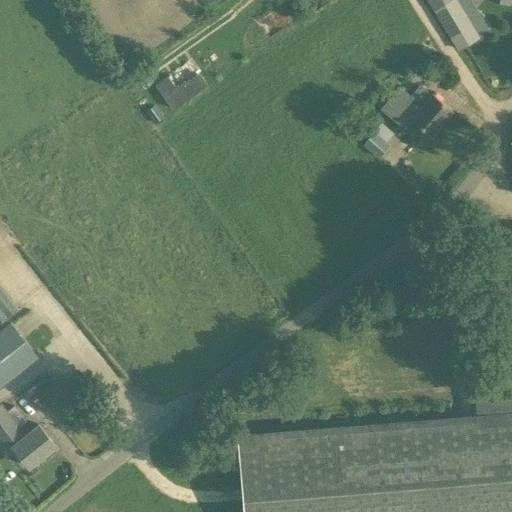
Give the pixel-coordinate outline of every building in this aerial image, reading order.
[(456,51),(479,38),(455,0),(445,0),(431,9),(456,51)] [(423,72),(436,83),(443,74),(430,63),(423,72)] [(197,73),(176,88),(167,76),(155,84),(173,109),(206,85),(197,73)] [(429,135),(451,109),(432,92),(431,94),(419,84),(410,94),(399,85),(380,108),(404,129),(411,120),(429,135)] [(153,105),(146,110),(154,122),(161,117),(153,105)] [(379,158),(389,145),(373,131),(362,144),(379,158)] [(0,322),(17,309),(0,287),(0,322)] [(10,323),(0,331),(0,383),(36,355),(10,323)] [(0,442),(6,451),(12,446),(28,466),(55,445),(38,424),(25,435),(0,405),(0,404),(0,442)]
